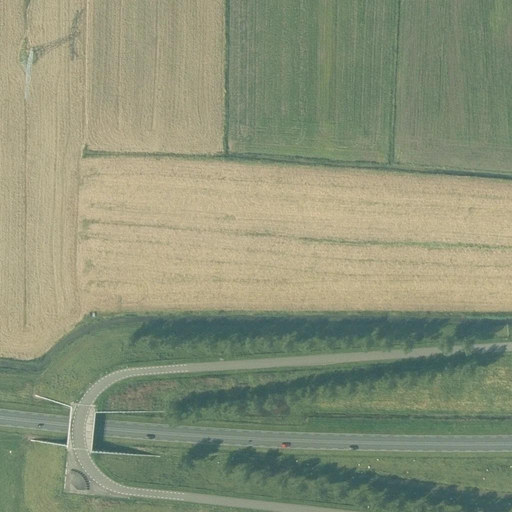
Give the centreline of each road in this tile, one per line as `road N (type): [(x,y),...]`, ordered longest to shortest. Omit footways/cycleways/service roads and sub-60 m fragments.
road 1 (unclassified): [(316,511),(103,482),(78,437),(80,414),(100,385),(132,372),(511,348)]
road 2 (primary): [(511,444),(265,439),(0,417)]
